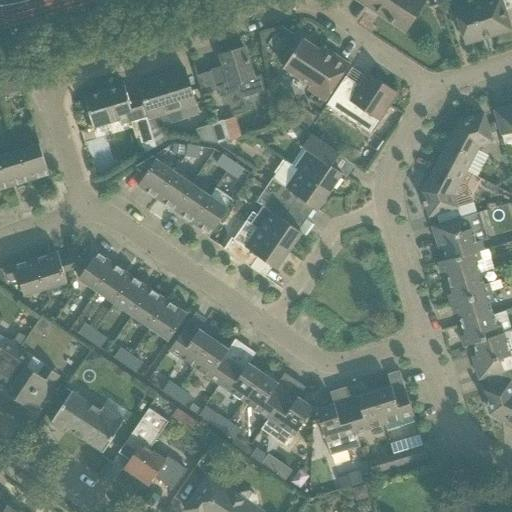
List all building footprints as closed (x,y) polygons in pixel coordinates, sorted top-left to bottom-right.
[(405,31),(423,2),(420,0),(358,0),(388,20),(387,21),(391,24),(392,22),(405,31)] [(489,0),(490,1),(456,11),(466,44),(510,30),(500,0),(489,0)] [(330,58),(319,51),(298,37),(287,53),(291,56),(283,68),(311,87),(308,91),(324,101),(348,64),(333,54),(330,58)] [(210,70),(217,90),(219,98),(241,91),(243,98),(264,92),(261,75),(253,78),(244,48),(220,55),(223,66),(210,70)] [(138,83),(144,103),(149,117),(146,118),(151,134),(152,133),(156,147),(170,138),(159,128),(177,122),(173,111),(179,109),(182,120),(198,115),(184,69),(138,83)] [(341,83),(326,105),(369,133),(378,121),(396,93),(369,74),(356,93),(341,83)] [(19,79),(0,85),(0,91),(1,96),(22,90),(19,79)] [(124,85),(84,97),(93,128),(119,120),(120,124),(146,116),(140,95),(128,98),(124,85)] [(511,105),(494,111),(500,130),(501,136),(511,132),(511,105)] [(294,119),(308,129),(315,117),(301,108),(294,119)] [(490,133),(488,129),(488,127),(484,114),(472,118),(472,116),(467,118),(468,119),(459,122),(440,157),(466,171),(472,160),(479,147),(493,143),(492,140),(490,133)] [(222,120),(211,124),(217,145),(218,145),(217,142),(227,139),(222,120)] [(211,124),(195,129),(199,142),(217,145),(211,124)] [(494,127),(488,129),(490,133),(492,140),(497,138),(494,127)] [(303,147),(291,165),(291,166),(330,192),(342,174),(324,161),(331,150),(327,147),(327,146),(304,131),(296,143),(303,147)] [(152,133),(151,134),(139,137),(144,154),(156,147),(152,133)] [(39,144),(18,151),(28,181),(49,175),(39,144)] [(185,156),(199,158),(200,147),(187,145),(185,156)] [(18,151),(0,156),(0,165),(7,188),(28,181),(18,151)] [(216,163),(227,171),(233,162),(222,154),(216,163)] [(174,172),(151,157),(135,166),(146,174),(137,186),(155,198),(174,172)] [(466,171),(440,157),(421,192),(424,201),(422,202),(424,206),(425,206),(429,217),(457,208),(453,196),(466,172),(466,171)] [(272,178),(264,190),(286,206),(294,194),(317,210),(330,192),(291,166),(291,165),(285,161),(273,180),(272,178)] [(233,162),(227,171),(238,179),(244,170),(233,162)] [(174,172),(155,198),(174,211),(192,184),(174,172)] [(192,184),(174,211),(192,223),(210,197),(192,184)] [(210,197),(192,223),(210,235),(233,201),(215,189),(210,197)] [(302,233),(278,217),(286,206),(264,190),(256,202),(262,206),(256,215),(252,212),(246,220),(258,229),(257,229),(289,251),(302,233)] [(444,248),(447,260),(447,261),(478,251),(478,252),(483,251),(480,241),(487,239),(479,212),(432,227),(439,250),(444,248)] [(231,238),(223,249),(246,265),(254,253),(277,269),(289,251),(257,229),(258,229),(246,220),(233,239),(231,238)] [(447,261),(447,260),(437,263),(440,273),(445,271),(449,282),(479,273),(476,262),(481,260),(478,252),(478,251),(447,261)] [(57,252),(31,260),(40,291),(66,283),(63,272),(73,269),(74,257),(60,262),(57,252)] [(74,257),(73,269),(81,275),(78,279),(96,291),(114,265),(96,252),(87,266),(74,257)] [(40,291),(31,260),(4,268),(8,281),(18,278),(24,296),(40,291)] [(114,265),(96,291),(114,303),(132,277),(114,265)] [(479,273),(449,282),(452,294),(447,295),(450,305),(491,292),(490,292),(503,288),(501,280),(483,285),(479,273)] [(132,277),(114,303),(132,316),(150,290),(132,277)] [(150,290),(132,316),(150,328),(168,302),(150,290)] [(491,292),(450,305),(453,314),(458,313),(462,324),(492,315),(488,303),(493,301),(491,292)] [(168,302),(150,328),(168,341),(175,331),(186,314),(168,302)] [(492,315),(462,324),(465,335),(460,337),(463,347),(473,344),(503,334),(503,333),(501,325),(496,327),(492,315)] [(95,332),(84,324),(78,333),(89,341),(95,332)] [(183,330),(172,347),(169,351),(194,368),(213,340),(199,330),(193,337),(183,330)] [(503,334),(473,344),(477,355),(472,357),(479,379),(485,378),(507,371),(511,369),(511,330),(503,333),(503,334)] [(95,332),(89,341),(100,348),(106,339),(95,332)] [(0,375),(19,348),(18,348),(25,337),(18,333),(11,343),(5,339),(0,345),(0,375)] [(213,340),(194,368),(219,385),(233,365),(223,358),(228,350),(213,340)] [(19,348),(0,375),(0,383),(9,390),(6,394),(34,412),(59,376),(48,368),(32,358),(19,348)] [(113,357),(124,365),(131,356),(120,349),(113,357)] [(101,358),(91,351),(83,361),(94,368),(101,358)] [(131,356),(124,365),(136,373),(142,364),(131,356)] [(233,365),(219,385),(244,402),(263,374),(248,364),(243,371),(233,365)] [(511,386),(507,371),(485,378),(488,388),(482,390),(485,401),(484,401),(486,406),(487,406),(489,415),(511,426),(511,386)] [(263,374),(244,402),(268,419),(282,398),(272,392),(278,384),(263,374)] [(179,390),(168,382),(162,391),(173,399),(179,390)] [(391,386),(374,392),(384,424),(413,415),(406,392),(394,395),(391,386)] [(179,390),(173,399),(184,406),(190,398),(179,390)] [(71,392),(61,407),(50,423),(65,433),(67,430),(103,453),(114,436),(123,421),(102,407),(100,411),(71,392)] [(359,406),(348,410),(355,433),(384,424),(374,392),(357,397),(359,406)] [(282,398),(268,419),(261,430),(286,447),(294,436),(302,425),(313,408),(298,398),(292,405),(282,398)] [(191,403),(188,409),(198,416),(202,411),(191,403)] [(316,410),(326,442),(330,455),(360,447),(355,433),(348,410),(336,413),(334,404),(316,410)] [(149,408),(136,427),(124,443),(135,451),(123,469),(148,486),(165,461),(149,449),(168,421),(149,408)] [(177,408),(171,416),(191,430),(197,422),(177,408)] [(228,424),(217,416),(212,425),(222,433),(228,424)] [(228,424),(222,433),(233,440),(229,446),(243,456),(249,448),(235,438),(240,431),(228,424)] [(272,443),(272,442),(249,425),(240,438),(253,448),(262,435),(272,443)] [(384,448),(387,457),(369,463),(372,474),(397,466),(393,456),(390,446),(384,448)] [(423,447),(393,456),(397,466),(426,457),(423,447)] [(266,457),(255,449),(249,458),(272,474),(277,467),(265,459),(266,457)] [(361,472),(348,476),(338,479),(341,489),(351,486),(364,482),(361,472)] [(260,511),(255,508),(257,504),(256,496),(249,491),(240,492),(238,496),(208,476),(184,511),(186,511),(260,511)] [(352,488),(356,501),(368,498),(364,484),(352,488)] [(18,511),(0,499),(0,511),(18,511)]
